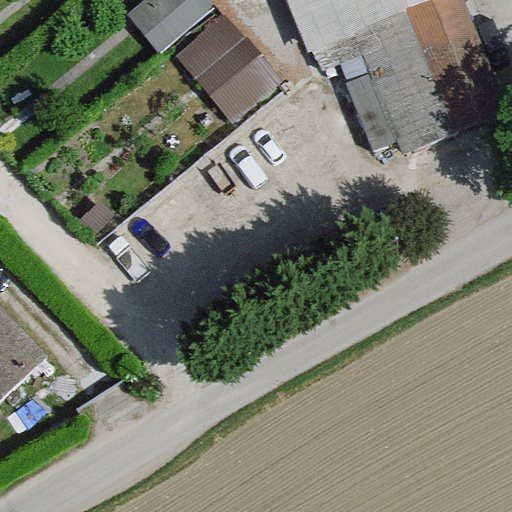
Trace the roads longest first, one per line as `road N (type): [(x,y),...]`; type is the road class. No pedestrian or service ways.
road 1 (unclassified): [(511,236),(34,511)]
road 2 (track): [(211,407),(143,324),(0,183)]
